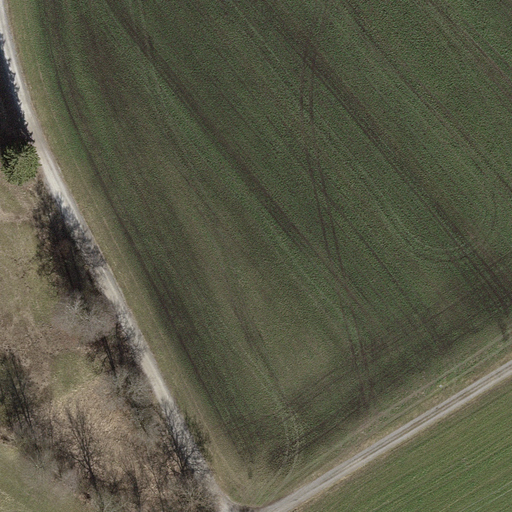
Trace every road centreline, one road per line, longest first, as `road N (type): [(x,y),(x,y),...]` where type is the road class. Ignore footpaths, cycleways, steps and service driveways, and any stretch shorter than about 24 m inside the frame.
road 1 (track): [(221,511),(8,76),(0,22)]
road 2 (track): [(273,511),(511,369)]
